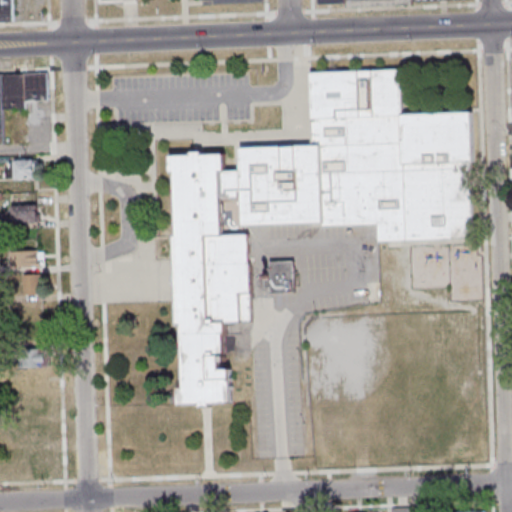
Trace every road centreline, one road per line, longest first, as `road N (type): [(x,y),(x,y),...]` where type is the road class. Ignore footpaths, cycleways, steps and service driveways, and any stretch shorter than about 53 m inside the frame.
road 1 (residential): [(511,482),(0,503)]
road 2 (residential): [(511,511),(494,0)]
road 3 (residential): [(91,511),(76,0)]
road 4 (tertiary): [(511,22),(77,43)]
